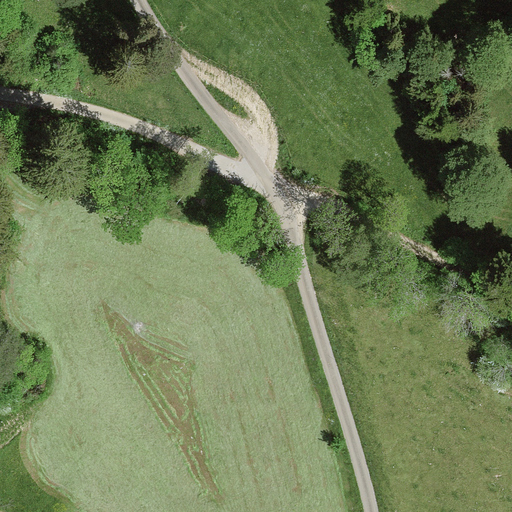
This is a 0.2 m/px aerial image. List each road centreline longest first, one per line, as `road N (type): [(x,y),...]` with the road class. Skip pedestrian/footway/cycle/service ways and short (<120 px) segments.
road 1 (unclassified): [(372,511),(271,182)]
road 2 (unclassified): [(271,182),(156,132),(0,90)]
road 3 (unclassified): [(271,182),(139,0)]
